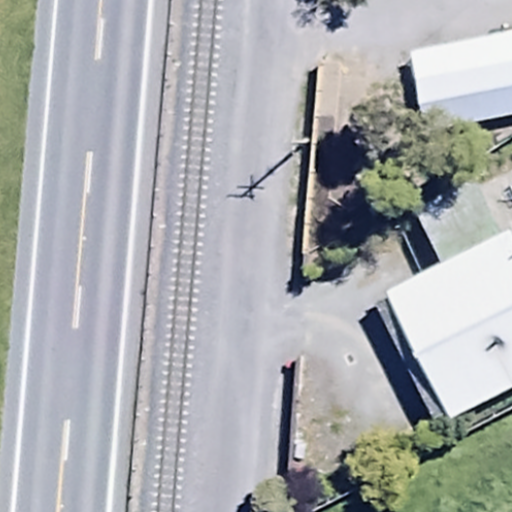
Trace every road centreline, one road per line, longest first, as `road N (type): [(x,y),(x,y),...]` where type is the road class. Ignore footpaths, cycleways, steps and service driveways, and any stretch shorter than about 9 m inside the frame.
road 1 (unclassified): [(284,0),(243,511)]
road 2 (trunk): [(68,511),(106,0)]
